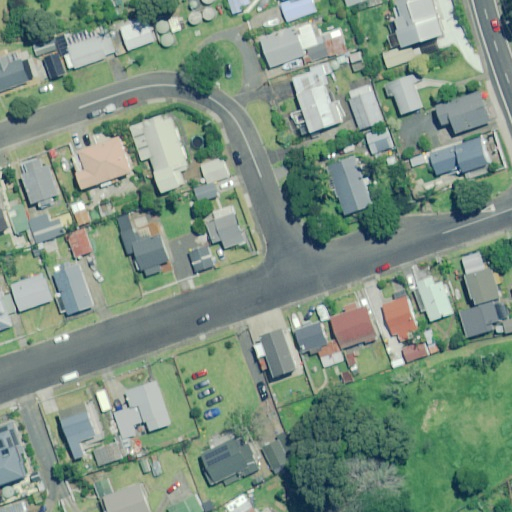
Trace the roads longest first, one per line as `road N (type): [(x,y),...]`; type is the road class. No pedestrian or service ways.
road 1 (residential): [(0,137),(169,81),(207,95),(234,116),(298,279)]
road 2 (residential): [(298,279),(0,383)]
road 3 (residential): [(511,208),(298,279)]
